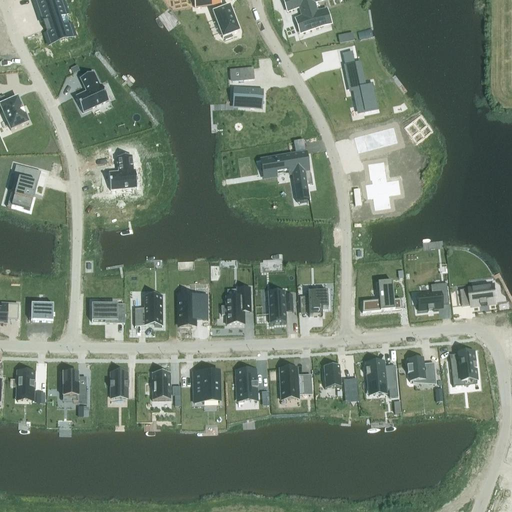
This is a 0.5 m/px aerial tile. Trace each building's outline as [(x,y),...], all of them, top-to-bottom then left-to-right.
[(60,0),(49,0),(36,5),(46,34),(48,33),(51,42),(72,36),(60,0)] [(210,0),(194,0),(195,9),(211,7),(210,0)] [(320,0),(282,0),(287,13),(301,8),(303,12),(300,13),(302,19),(298,20),(302,34),(325,27),(320,13),(316,14),(313,5),(321,2),(320,0)] [(229,7),(212,14),(222,39),(224,39),(225,41),(232,39),(231,36),(239,33),(229,7)] [(358,64),(344,67),(349,91),(353,90),(358,114),(375,111),(370,86),(363,88),(358,64)] [(241,70),(231,71),(232,83),(242,82),(241,70)] [(87,97),(76,102),(83,117),(110,106),(102,90),(100,91),(94,77),(81,83),(87,97)] [(233,91),(232,102),(238,103),(237,109),(262,110),(263,92),(233,91)] [(4,98),(0,99),(0,108),(11,132),(28,125),(17,100),(7,104),(4,98)] [(389,130),(363,137),(367,152),(393,145),(389,130)] [(306,155),(264,162),(265,168),(267,176),(283,173),(290,172),(296,204),(309,202),(307,186),(304,186),(303,178),(305,177),(304,173),(304,169),(308,169),(306,155)] [(109,177),(111,194),(136,192),(135,174),(133,174),(132,160),(117,162),(118,176),(109,177)] [(372,185),(365,186),(367,200),(372,200),(374,212),(390,209),(388,197),(394,196),(392,182),(386,183),(383,163),(367,166),(370,182),(371,181),(372,185)] [(16,167),(10,189),(16,190),(11,208),(29,212),(36,186),(25,183),(29,171),(16,167)] [(379,302),(362,304),(363,315),(401,311),(400,300),(393,301),(392,283),(377,284),(379,302)] [(434,294),(417,296),(418,313),(442,310),(441,306),(449,305),(447,285),(433,287),(434,294)] [(495,288),(460,292),(462,308),(471,307),(471,308),(480,306),(481,307),(488,306),(496,304),(495,288)] [(226,308),(221,308),(221,317),(226,317),(226,327),(244,326),(243,315),(250,314),(250,290),(236,290),(236,292),(236,299),(227,299),(226,299),(226,308)] [(284,293),(267,294),(267,298),(269,325),(286,324),(286,314),(293,314),(293,310),(292,296),(285,297),(284,293)] [(327,293),(307,294),(308,319),(322,318),(322,311),(328,310),(327,293)] [(196,297),(178,297),(178,328),(191,328),(191,329),(197,329),(197,324),(196,324),(196,322),(208,322),(207,296),(196,297)] [(134,311),(134,329),(135,329),(135,325),(154,325),(154,327),(162,327),(162,328),(162,297),(161,297),(161,299),(144,299),(144,298),(143,298),(143,313),(135,313),(135,311),(134,311)] [(307,298),(299,299),(300,306),(308,306),(307,298)] [(31,305),(30,323),(53,324),(53,306),(46,306),(46,303),(38,303),(38,306),(31,305)] [(0,310),(0,326),(6,326),(6,321),(17,322),(18,306),(1,306),(1,311),(0,310)] [(91,306),(91,321),(116,321),(116,325),(124,325),(124,306),(91,306)] [(458,361),(449,362),(452,385),(452,389),(462,388),(461,384),(476,382),(473,354),(461,356),(457,356),(458,361)] [(408,367),(406,368),(407,376),(409,375),(409,383),(412,383),(412,385),(414,385),(413,383),(434,381),(434,387),(436,387),(433,365),(432,365),(432,367),(424,368),(423,366),(423,360),(407,361),(408,367)] [(383,363),(365,365),(368,391),(384,390),(385,393),(388,392),(389,395),(389,399),(397,399),(397,394),(398,393),(397,387),(396,387),(395,367),(384,368),(383,363)] [(339,367),(323,368),(324,391),(341,389),(339,367)] [(297,370),(279,371),(281,402),(299,401),(298,397),(311,397),(310,379),(297,379),(297,370)] [(235,373),(234,373),(234,374),(236,402),(254,402),(254,391),(256,391),(255,386),(254,386),(253,373),(254,373),(254,372),(252,372),(252,373),(247,373),(247,372),(247,373),(241,373),(240,373),(235,374),(235,373)] [(20,373),(19,397),(35,398),(36,374),(20,373)] [(206,376),(193,376),(194,397),(201,397),(201,402),(219,401),(218,374),(206,374),(206,376)] [(61,375),(61,398),(74,398),(74,403),(86,403),(86,387),(77,387),(77,375),(61,375)] [(110,375),(110,400),(127,400),(127,375),(110,375)] [(169,375),(151,375),(151,402),(170,402),(169,375)] [(180,388),(172,388),(172,398),(180,397),(180,388)]
